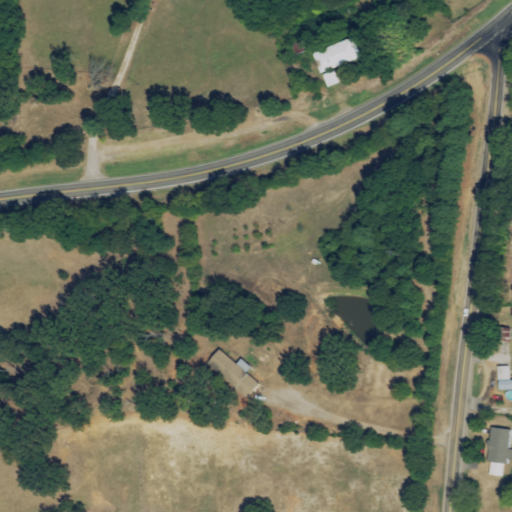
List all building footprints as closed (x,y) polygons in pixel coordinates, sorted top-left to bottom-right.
[(361,58),(353,38),(312,53),(319,73),(361,58)] [(326,87),(337,84),(335,73),(324,75),(326,87)] [(236,364),(217,351),(206,366),(249,396),(258,383),(245,374),(250,367),(239,360),(236,364)] [(511,380),(509,381),(508,367),(497,367),(497,393),(511,392),(511,380)] [(511,431),(490,428),(486,464),(490,464),(488,476),(502,477),(504,459),(511,459),(511,450),(509,450),(511,431)]
